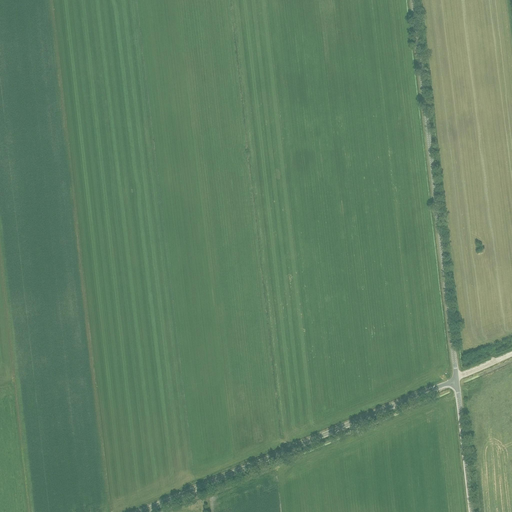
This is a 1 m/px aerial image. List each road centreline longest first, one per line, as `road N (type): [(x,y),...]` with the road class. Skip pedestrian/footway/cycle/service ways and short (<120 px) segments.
road 1 (tertiary): [(456,379),(412,0)]
road 2 (unclassified): [(140,511),(456,379)]
road 3 (tertiary): [(471,511),(456,379)]
